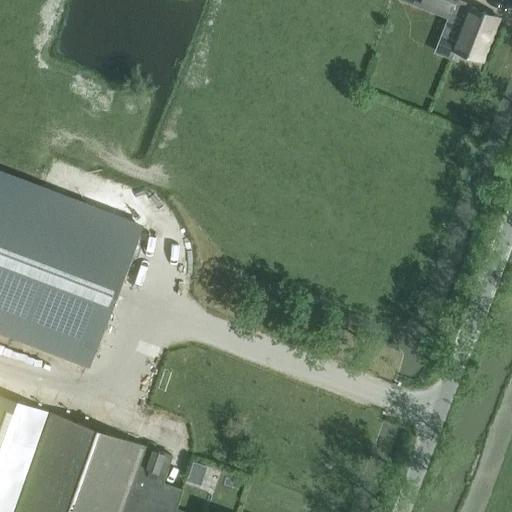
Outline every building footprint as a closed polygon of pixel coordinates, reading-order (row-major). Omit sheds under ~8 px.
[(427,0),(469,16),(455,50),(483,60),(500,16),(468,4),(467,6),(456,1),(456,0),(427,0)] [(0,328),(89,362),(141,227),(0,173),(0,328)] [(0,394),(0,511),(14,511),(50,412),(0,394)] [(53,413),(17,511),(121,511),(145,445),(53,413)] [(145,445),(121,511),(175,511),(177,508),(183,491),(163,484),(173,455),(145,445)]
